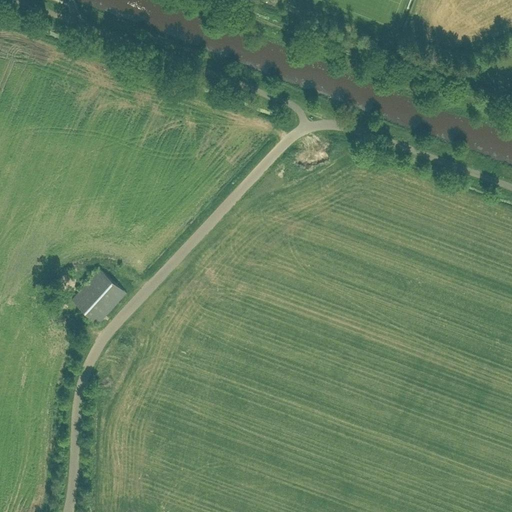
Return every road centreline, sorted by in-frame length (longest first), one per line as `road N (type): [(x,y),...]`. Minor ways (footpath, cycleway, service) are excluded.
road 1 (unclassified): [(68,511),(80,388),(102,340),(279,149),(308,128)]
road 2 (unclassified): [(511,187),(345,126),(308,128)]
